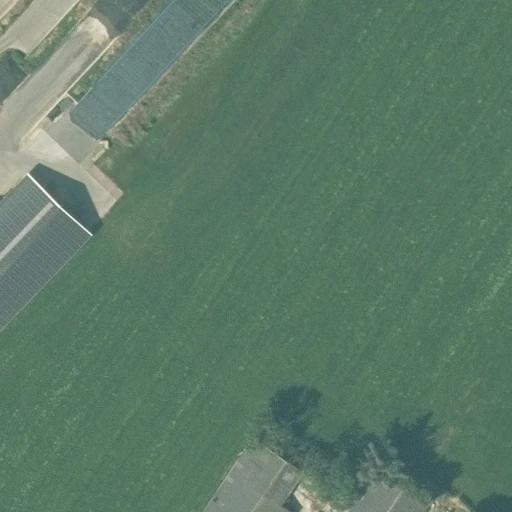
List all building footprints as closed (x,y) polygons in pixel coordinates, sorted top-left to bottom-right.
[(37,0),(4,37),(23,54),(72,0),(37,0)] [(201,0),(214,12),(225,0),(201,0)] [(0,327),(87,237),(29,181),(0,211),(0,327)] [(301,470),(253,438),(203,511),(291,511),(279,504),(301,470)] [(422,511),(429,503),(375,468),(352,504),(347,511),(422,511)]
